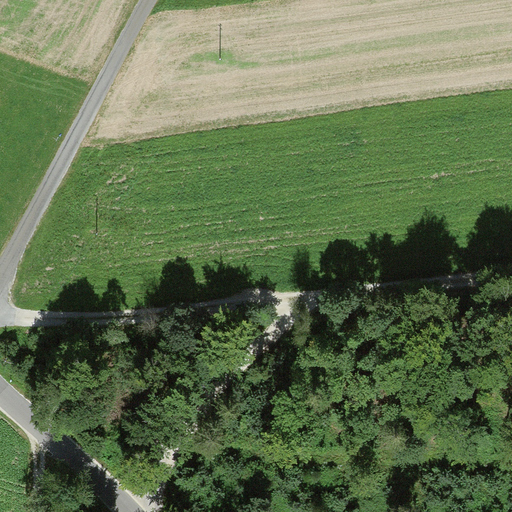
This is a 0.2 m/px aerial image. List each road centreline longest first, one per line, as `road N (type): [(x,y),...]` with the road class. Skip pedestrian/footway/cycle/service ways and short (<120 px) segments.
road 1 (track): [(511,270),(76,318),(0,317)]
road 2 (unclassified): [(149,0),(0,282)]
road 3 (track): [(328,289),(277,323),(222,381),(180,447),(159,511)]
road 4 (unclassified): [(131,511),(0,388)]
